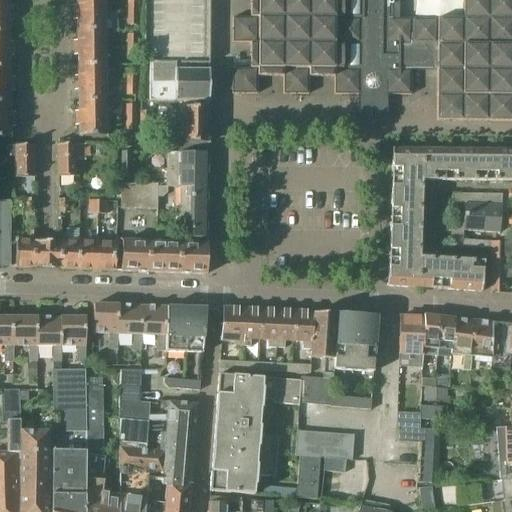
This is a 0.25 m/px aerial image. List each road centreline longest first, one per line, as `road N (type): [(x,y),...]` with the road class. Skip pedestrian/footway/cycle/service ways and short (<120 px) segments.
road 1 (residential): [(217,293),(511,308)]
road 2 (residential): [(198,511),(217,293)]
road 3 (residential): [(45,287),(217,293)]
road 4 (residential): [(45,124),(62,89),(61,0)]
